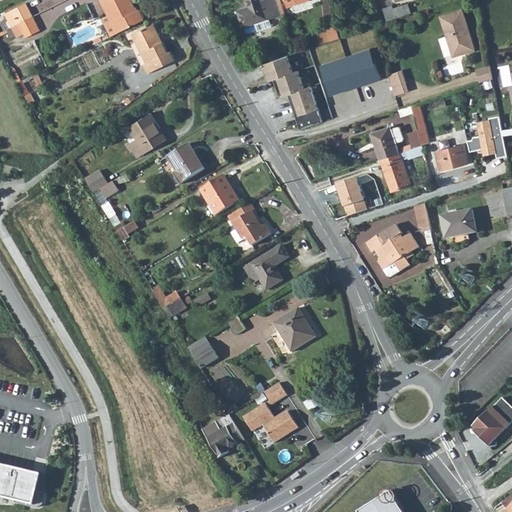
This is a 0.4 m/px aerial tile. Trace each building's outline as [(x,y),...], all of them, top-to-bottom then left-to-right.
[(101,19),(110,36),(124,30),(125,30),(110,0),(101,0),(109,15),(101,19)] [(110,0),(125,30),(145,20),(140,9),(136,11),(135,8),(136,7),(132,0),(110,0)] [(268,19),(283,14),(278,0),(263,0),(262,0),(261,0),(246,0),(249,7),(239,10),(244,27),(254,23),(268,19)] [(393,5),(383,7),(387,20),(411,12),(408,3),(394,7),(393,5)] [(5,24),(8,30),(13,28),(35,17),(28,4),(7,15),(10,21),(5,24)] [(464,8),(442,16),(455,56),(477,49),(464,8)] [(42,30),(35,17),(13,28),(16,37),(23,34),(25,38),(42,30)] [(271,27),(268,19),(254,23),(257,32),(271,27)] [(155,24),(134,35),(148,62),(145,64),(149,73),(177,59),(172,50),(169,51),(164,41),(162,42),(159,36),(161,35),(155,24)] [(317,32),(322,44),(341,38),(336,24),(317,32)] [(371,49),(324,65),(333,93),(381,77),(371,49)] [(287,55),(261,64),(268,81),(276,78),(293,72),(287,55)] [(481,83),(494,79),(491,65),(477,70),(481,83)] [(299,70),(293,72),(276,78),(283,96),(291,93),(305,88),(299,70)] [(402,70),(387,74),(395,96),(409,91),(402,70)] [(38,85),(44,83),(41,76),(35,79),(38,85)] [(314,84),(317,95),(326,93),(323,82),(314,84)] [(311,86),(305,88),(291,93),(298,113),(295,114),(299,129),(323,122),(311,86)] [(36,100),(32,92),(25,96),(29,103),(36,100)] [(134,94),(125,100),(128,104),(137,97),(134,94)] [(432,142),(430,137),(421,102),(413,105),(420,131),(423,145),(432,142)] [(415,113),(413,105),(400,109),(402,116),(415,113)] [(151,107),(130,120),(137,133),(129,138),(137,152),(167,134),(151,107)] [(507,154),(499,115),(488,117),(489,118),(477,120),(479,135),(473,136),(472,139),(468,140),(471,150),(481,148),(482,154),(497,151),(498,155),(507,154)] [(372,133),(381,159),(400,153),(397,142),(404,140),(405,138),(401,127),(399,127),(392,129),(391,127),(372,133)] [(409,133),(413,148),(423,145),(420,131),(409,133)] [(191,144),(170,156),(180,172),(176,175),(182,184),(207,169),(191,144)] [(465,144),(435,151),(440,170),(470,162),(465,144)] [(410,158),(425,153),(423,145),(413,148),(400,153),(381,159),(392,190),(412,184),(404,159),(409,157),(410,158)] [(101,189),(109,184),(101,170),(86,180),(94,193),(101,189)] [(226,175),(201,190),(216,215),(241,200),(226,175)] [(356,176),(336,183),(347,216),(367,210),(356,176)] [(114,184),(102,191),(106,199),(118,192),(114,184)] [(509,215),(511,214),(511,186),(503,188),(509,215)] [(108,203),(106,199),(102,191),(101,189),(94,193),(102,206),(108,203)] [(256,208),(252,201),(230,215),(238,229),(244,239),(248,236),(253,245),(272,233),(267,224),(262,226),(253,210),(256,208)] [(421,233),(429,232),(425,204),(414,208),(417,229),(421,228),(421,233)] [(472,210),(441,216),(444,237),(467,233),(467,235),(476,234),(472,210)] [(139,228),(135,221),(117,232),(123,240),(130,236),(128,234),(139,228)] [(396,225),(365,244),(371,253),(374,252),(379,261),(385,269),(381,272),(385,277),(389,278),(408,267),(404,262),(412,257),(410,254),(418,249),(410,235),(402,239),(400,235),(402,235),(396,225)] [(238,243),(244,239),(238,229),(232,233),(238,243)] [(283,245),(246,268),(255,283),(262,279),(268,289),(284,280),(277,269),(292,260),(283,245)] [(376,262),(381,272),(385,269),(379,261),(376,262)] [(164,308),(169,305),(182,297),(178,290),(165,298),(158,286),(152,289),(164,308)] [(205,293),(193,299),(198,308),(210,302),(205,293)] [(188,308),(182,297),(169,305),(164,308),(170,319),(188,308)] [(299,308),(275,323),(292,351),(317,336),(299,308)] [(209,343),(205,336),(205,337),(188,347),(192,354),(209,343)] [(209,343),(192,354),(201,369),(218,358),(209,343)] [(280,383),(265,392),(269,398),(273,405),(288,395),(280,383)] [(511,422),(511,407),(502,397),(477,422),(481,426),(477,429),(475,431),(489,446),(511,422)] [(189,399),(181,404),(185,409),(192,405),(189,399)] [(265,401),(243,415),(252,429),(262,423),(274,441),(298,426),(288,410),(285,409),(275,416),(269,407),(265,401)] [(228,413),(216,421),(221,430),(234,422),(228,413)] [(228,449),(245,439),(234,422),(221,430),(216,421),(203,429),(220,457),(229,452),(228,449)] [(0,496),(15,500),(14,503),(33,507),(35,507),(39,507),(41,506),(42,505),(44,502),(45,499),(45,493),(37,491),(41,474),(0,464),(0,496)] [(300,476),(297,472),(290,477),(291,479),(292,480),(300,476)] [(404,511),(390,490),(357,511),(404,511)] [(511,504),(511,493),(502,502),(507,509),(511,504)]
